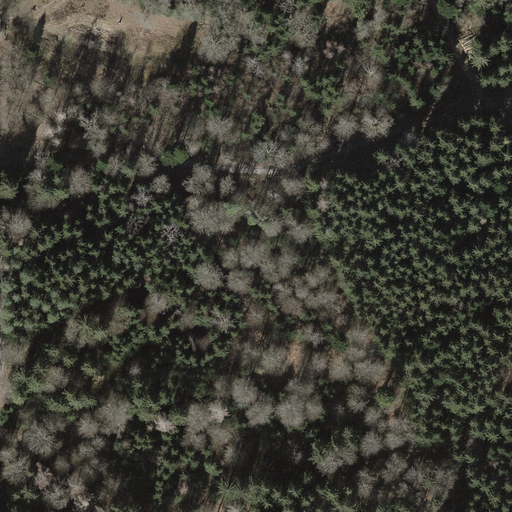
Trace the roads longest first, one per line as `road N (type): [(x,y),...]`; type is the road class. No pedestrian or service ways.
road 1 (track): [(0,166),(99,156),(268,169),(318,160),(485,100)]
road 2 (track): [(433,0),(485,100),(511,121)]
